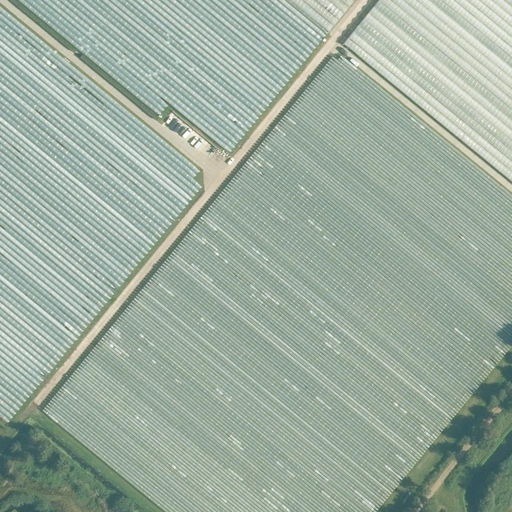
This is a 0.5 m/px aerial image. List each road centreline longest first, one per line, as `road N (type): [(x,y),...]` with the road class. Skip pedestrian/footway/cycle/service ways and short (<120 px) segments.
road 1 (track): [(125,511),(31,432)]
road 2 (track): [(435,484),(511,389)]
